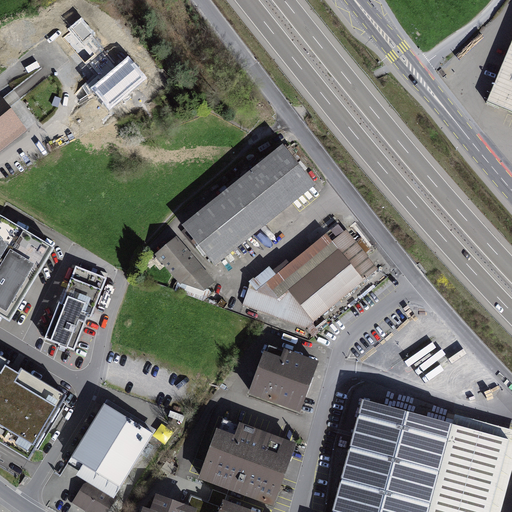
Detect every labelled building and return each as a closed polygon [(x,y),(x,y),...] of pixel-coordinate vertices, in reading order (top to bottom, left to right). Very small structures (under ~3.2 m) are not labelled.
[(511,39),(484,104),(511,116),(511,39)] [(137,62),(100,93),(117,113),(129,103),(133,108),(158,86),(137,62)] [(2,97),(0,98),(0,157),(30,134),(2,97)] [(325,190),(293,149),(188,230),(221,272),(325,190)] [(0,317),(17,327),(61,254),(0,217),(0,317)] [(310,332),(382,274),(345,228),(281,280),(274,271),(255,287),(246,310),(310,332)] [(221,287),(184,241),(161,259),(198,305),(221,287)] [(109,281),(78,270),(51,345),(82,356),(109,281)] [(252,397),(305,417),(322,370),(270,351),(252,397)] [(0,359),(0,445),(30,464),(68,401),(0,359)] [(452,427),(364,404),(334,511),(504,511),(511,483),(511,431),(455,417),(452,427)] [(152,438),(102,408),(69,463),(119,493),(152,438)] [(204,481),(279,509),(301,451),(225,423),(204,481)] [(83,487),(70,506),(77,511),(109,511),(113,508),(83,487)] [(201,511),(161,497),(155,511),(154,511),(149,510),(148,511),(201,511)]
